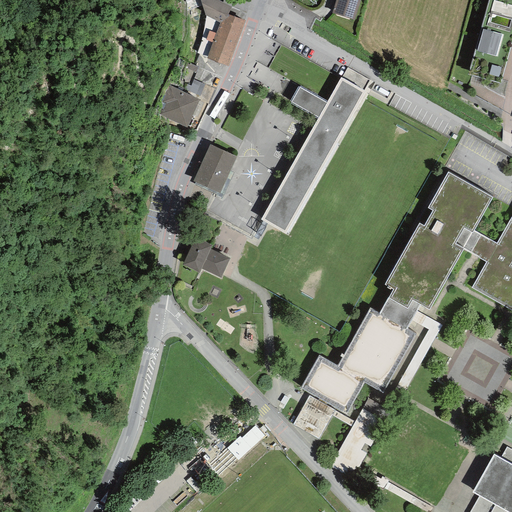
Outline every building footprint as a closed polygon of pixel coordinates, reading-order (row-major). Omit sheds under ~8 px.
[(231,7),(217,0),(199,0),(205,15),(206,16),(220,23),(226,14),(231,7)] [(335,0),(331,13),(354,20),(360,0),(335,0)] [(511,0),(488,0),(481,28),(511,36),(511,0)] [(245,21),(226,14),(220,23),(207,56),(206,58),(228,67),(245,21)] [(196,53),(207,56),(220,23),(206,16),(201,41),(196,53)] [(500,83),(511,40),(511,36),(481,28),(468,74),(500,83)] [(198,67),(187,63),(185,68),(196,72),(198,67)] [(326,102),(299,87),(290,102),(318,118),(260,220),(285,234),(366,92),(341,77),(326,102)] [(204,84),(193,80),(191,86),(186,84),(184,90),(200,96),(204,84)] [(165,103),(193,115),(200,99),(169,85),(161,101),(165,103)] [(193,115),(165,103),(160,115),(187,127),(193,115)] [(236,157),(210,145),(193,181),(219,193),(236,157)] [(511,215),(496,243),(474,231),(492,197),(448,172),(428,208),(433,210),(424,226),(419,223),(384,285),(393,289),(379,313),(378,314),(406,330),(406,329),(420,305),(429,309),(463,249),(486,262),(471,288),(511,311),(511,215)] [(195,237),(182,265),(199,273),(201,269),(221,278),(230,258),(210,249),(212,245),(195,237)] [(406,329),(406,330),(378,314),(379,313),(370,308),(337,366),(319,355),(300,388),(310,395),(292,424),(319,439),(336,408),(347,415),(364,383),(383,393),(416,334),(406,329)] [(361,404),(335,461),(358,472),(384,415),(361,404)] [(511,511),(511,449),(506,446),(500,458),(493,454),(472,492),(479,496),(469,511),(511,511)]
